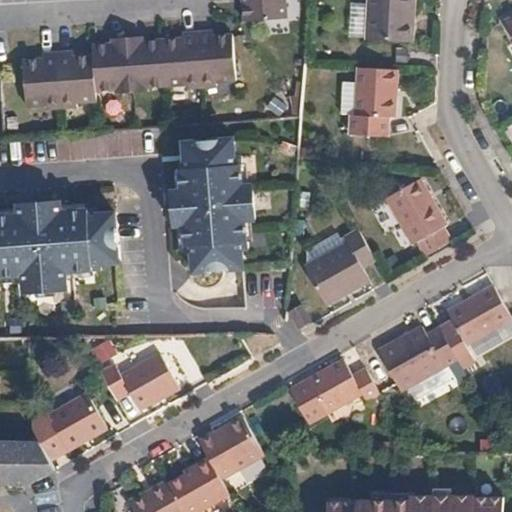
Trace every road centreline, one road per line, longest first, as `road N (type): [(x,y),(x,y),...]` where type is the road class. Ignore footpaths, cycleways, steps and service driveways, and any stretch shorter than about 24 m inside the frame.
road 1 (residential): [(90,511),(86,476),(492,248),(511,248)]
road 2 (residential): [(511,227),(454,117),(461,0)]
